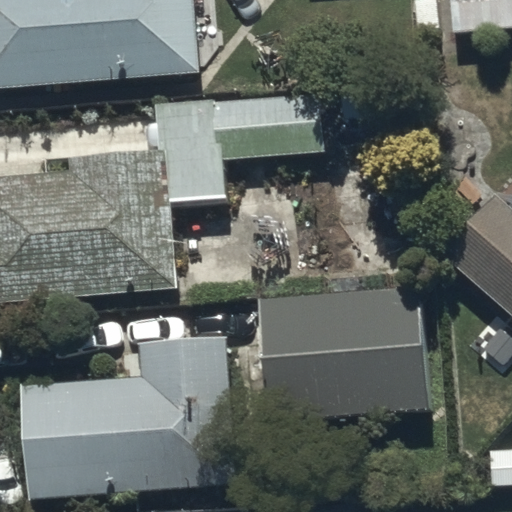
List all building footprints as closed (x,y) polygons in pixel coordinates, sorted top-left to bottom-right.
[(0,0),(0,87),(207,73),(201,0),(0,0)] [(511,0),(454,0),(457,30),(511,26),(511,0)] [(0,299),(182,286),(175,201),(231,197),(228,159),(329,152),(325,92),(160,104),(163,152),(49,161),(50,174),(0,177),(0,299)] [(511,203),(500,194),(445,259),(511,315),(511,203)] [(427,287),(267,296),(274,421),(434,412),(427,287)] [(24,383),(32,496),(244,481),(233,341),(147,347),(148,374),(24,383)] [(511,448),(492,449),(492,486),(511,485),(511,448)]
